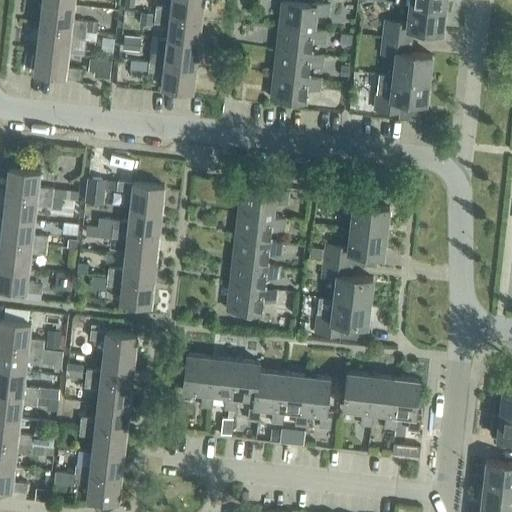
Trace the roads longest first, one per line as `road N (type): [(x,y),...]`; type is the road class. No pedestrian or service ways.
road 1 (residential): [(0,110),(424,154),(458,181)]
road 2 (residential): [(446,494),(217,468)]
road 3 (residential): [(458,181),(485,0)]
road 4 (residential): [(446,494),(463,321)]
road 5 (residential): [(458,181),(463,321)]
